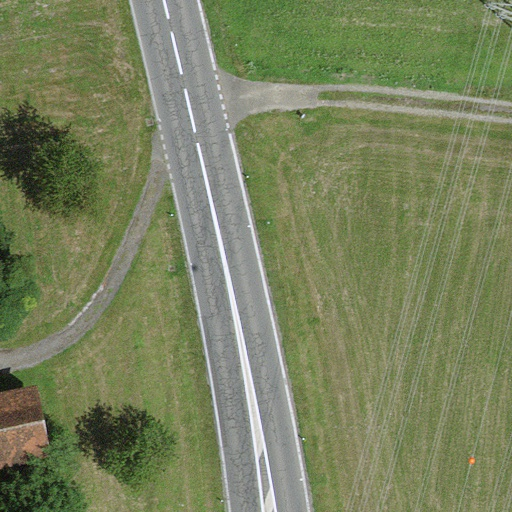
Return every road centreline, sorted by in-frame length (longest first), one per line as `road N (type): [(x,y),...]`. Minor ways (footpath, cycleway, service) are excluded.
road 1 (secondary): [(163,0),(248,393),(264,511)]
road 2 (track): [(189,111),(263,98),(372,98),(511,112)]
